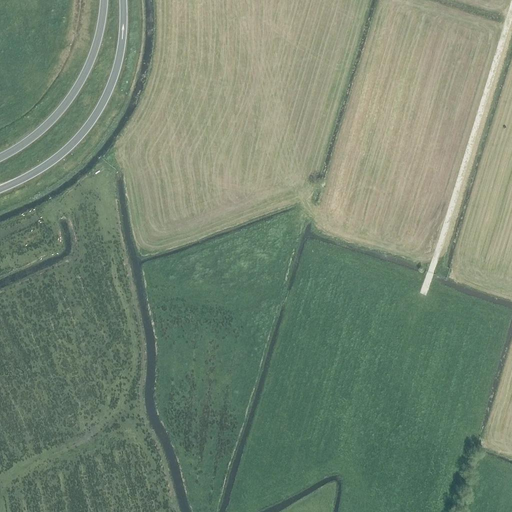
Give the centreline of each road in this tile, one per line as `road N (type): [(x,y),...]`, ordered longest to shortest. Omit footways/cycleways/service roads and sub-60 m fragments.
road 1 (trunk): [(0,189),(50,162),(90,123),(116,68),(122,0)]
road 2 (trunk): [(103,0),(76,88),(47,124),(0,158)]
